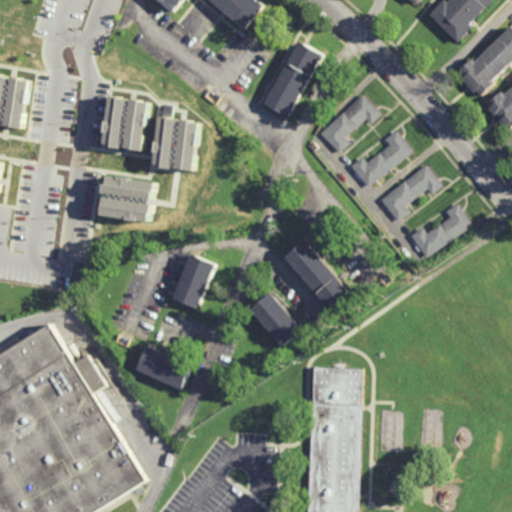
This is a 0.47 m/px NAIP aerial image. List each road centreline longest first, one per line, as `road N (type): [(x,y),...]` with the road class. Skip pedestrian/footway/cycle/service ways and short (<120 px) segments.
road 1 (residential): [(101,0),(90,35),(59,31),(61,77),(34,255),(24,262),(0,257)]
road 2 (residential): [(511,208),(324,0)]
road 3 (residential): [(81,39),(92,72),(90,113),(66,260),(52,270),(24,262)]
